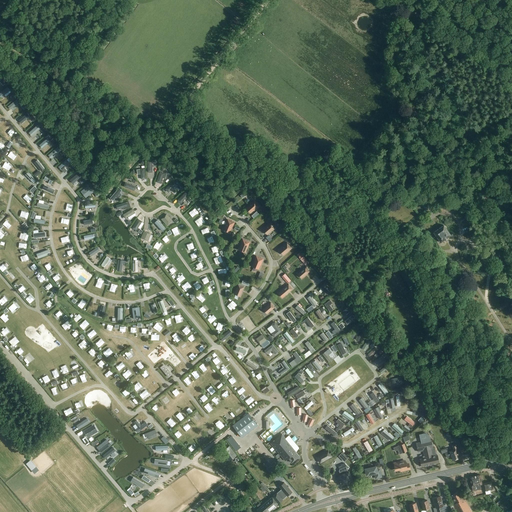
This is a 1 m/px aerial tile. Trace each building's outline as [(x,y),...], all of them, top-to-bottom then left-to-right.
[(66,160),(59,166),(62,170),(64,173),(67,170),(64,167),(69,163),(68,162),(71,160),(69,158),(66,160)] [(42,172),(45,169),(38,160),(34,163),(42,172)] [(73,184),(82,176),(79,173),(70,180),(73,184)] [(173,181),(165,189),(168,193),(176,184),(173,181)] [(126,183),(124,187),(135,191),(136,187),(126,183)] [(53,194),(55,190),(45,185),(43,189),(53,194)] [(93,192),(88,186),(81,192),(82,194),(84,192),(88,197),(93,192)] [(117,190),(110,198),(113,201),(116,198),(118,199),(121,196),(119,194),(120,193),(117,190)] [(185,193),(177,201),(180,204),(188,196),(185,193)] [(419,201),(425,210),(431,207),(425,198),(419,201)] [(118,210),(123,208),(123,210),(131,207),(129,201),(126,202),(116,205),(118,210)] [(254,201),(246,208),(250,214),(259,206),(254,201)] [(133,209),(123,215),(125,219),(135,213),(133,209)] [(167,214),(161,219),(166,225),(172,220),(167,214)] [(138,219),(132,228),(136,231),(142,222),(138,219)] [(157,220),(154,223),(162,231),(165,228),(157,220)] [(230,233),(234,222),(228,220),(223,230),(230,233)] [(271,222),(262,229),(267,235),(276,228),(271,222)] [(441,242),(450,235),(444,225),(434,232),(441,242)] [(144,231),(140,238),(148,241),(151,234),(144,231)] [(245,252),(247,248),(247,249),(250,242),(242,239),(240,245),(240,246),(239,250),(245,252)] [(287,243),(279,250),(283,255),(292,248),(287,243)] [(91,256),(100,251),(98,247),(89,253),(91,256)] [(48,249),(36,254),(38,259),(50,254),(48,249)] [(260,265),(261,265),(263,258),(256,256),(253,262),(254,262),(252,267),(258,269),(260,265)] [(105,268),(110,259),(107,257),(101,265),(105,268)] [(301,270),(297,274),(301,278),(309,272),(305,267),(301,270)] [(389,275),(394,282),(395,284),(397,283),(402,290),(407,287),(397,273),(396,271),(389,275)] [(284,288),(281,291),(285,296),(292,289),(288,284),(284,287),(284,288)] [(236,290),(234,294),(240,296),(244,287),(238,285),(236,289),(236,290)] [(328,296),(331,293),(322,286),(320,289),(328,296)] [(313,306),(316,304),(310,296),(307,298),(313,306)] [(330,312),(333,309),(330,305),(332,303),(330,300),(324,305),(330,312)] [(162,313),(166,311),(162,301),(158,302),(162,313)] [(267,306),(263,309),(267,314),(275,307),(270,302),(266,306),(267,306)] [(304,315),(306,312),(298,306),(295,308),(304,315)] [(321,320),(324,318),(319,310),(315,312),(321,320)] [(293,323),(296,321),(289,312),(286,314),(293,323)] [(311,328),(314,326),(308,318),(305,320),(311,328)] [(275,322),(271,325),(275,331),(271,334),(274,338),(282,331),(275,322)] [(186,328),(190,332),(194,328),(190,324),(186,328)] [(296,339),(299,336),(293,329),(290,331),(296,339)] [(325,342),(328,340),(323,333),(320,335),(325,342)] [(262,334),(256,339),(260,345),(261,345),(263,348),(270,343),(269,343),(267,340),(262,334)] [(366,350),(371,342),(367,340),(362,348),(366,350)] [(311,352),(314,350),(308,342),(305,344),(311,352)] [(342,354),(346,352),(341,343),(337,345),(342,354)] [(264,351),(267,355),(272,351),(275,355),(278,352),(272,344),(264,351)] [(371,357),(378,350),(376,348),(368,354),(371,357)] [(297,365),(302,360),(296,352),(293,354),(296,358),(293,360),(297,365)] [(329,363),(333,360),(326,352),(323,354),(329,363)] [(283,368),(279,371),(281,375),(289,369),(284,361),(280,363),(283,368)] [(315,361),(312,363),(318,371),(321,369),(315,361)] [(382,374),(391,366),(388,364),(380,371),(382,374)] [(168,377),(171,375),(163,365),(160,368),(168,377)] [(200,376),(203,374),(199,368),(195,371),(200,376)] [(311,378),(313,376),(307,368),(305,370),(311,378)] [(301,384),(303,381),(297,375),(294,377),(301,384)] [(385,394),(387,392),(381,383),(378,385),(385,394)] [(240,388),(244,392),(248,388),(245,384),(240,388)] [(289,397),(300,390),(298,387),(287,393),(289,397)] [(376,403),(379,401),(374,393),(370,395),(376,403)] [(313,404),(312,401),(310,403),(309,401),(306,403),(307,405),(304,408),(306,411),(313,404)] [(379,419),(383,417),(377,408),(374,410),(379,419)] [(344,411),(342,414),(352,421),(354,418),(344,411)] [(201,412),(196,417),(199,421),(205,416),(201,412)] [(371,424),(374,422),(369,414),(366,416),(371,424)] [(413,426),(415,423),(407,417),(404,420),(413,426)] [(339,433),(345,425),(338,419),(336,422),(340,425),(336,431),(339,433)] [(401,434),(403,431),(394,423),(392,426),(401,434)] [(327,425),(325,428),(333,435),(335,432),(327,425)] [(216,426),(210,431),(213,435),(219,430),(216,426)] [(393,439),(394,438),(384,430),(381,434),(391,442),(393,439)] [(445,434),(450,440),(454,437),(449,432),(445,434)] [(295,452),(296,452),(293,448),(297,445),(288,435),(285,438),(282,434),(271,444),(285,461),(288,458),(292,463),(299,457),(295,452)] [(379,447),(382,445),(377,436),(374,437),(379,447)] [(421,467),(439,463),(438,455),(436,455),(435,447),(432,448),(431,440),(428,440),(427,436),(420,437),(421,442),(415,443),(418,452),(422,451),(424,456),(423,456),(423,458),(419,459),(421,467)] [(369,453),(372,451),(367,441),(364,443),(369,453)] [(460,458),(458,452),(459,451),(456,444),(452,445),(454,450),(450,451),(451,456),(452,456),(454,460),(460,458)] [(396,447),(393,448),(394,451),(395,451),(397,450),(399,455),(402,453),(399,445),(396,447)] [(223,451),(230,461),(236,456),(229,446),(223,451)] [(353,449),(356,455),(353,457),(356,460),(358,458),(359,459),(362,458),(355,447),(353,449)] [(325,453),(319,456),(322,461),(328,458),(325,453)] [(406,464),(405,461),(394,463),(396,470),(400,468),(401,471),(410,469),(408,464),(406,464)] [(340,474),(337,476),(341,486),(353,481),(349,471),(348,471),(346,468),(348,467),(345,463),(338,466),(340,470),(339,470),(340,470),(339,471),(340,474)] [(377,470),(376,466),(365,469),(367,475),(375,473),(376,478),(381,477),(379,469),(377,470)] [(473,491),(481,489),(480,485),(482,484),(480,475),(470,477),(473,491)] [(493,489),(493,486),(492,482),(483,484),(485,491),(493,489)] [(241,491),(246,487),(242,483),(237,486),(241,491)] [(277,493),(283,499),(292,492),(284,483),(279,487),(282,489),(277,493)] [(455,507),(454,508),(456,511),(471,511),(464,499),(463,499),(458,491),(454,494),(453,493),(451,494),(452,495),(451,496),(455,503),(453,504),(455,507)] [(272,497),(278,504),(283,499),(277,493),(272,497)] [(440,511),(445,511),(447,511),(446,507),(443,507),(440,496),(433,498),(436,508),(439,507),(440,511)] [(263,504),(266,507),(264,509),(266,511),(267,511),(278,504),(272,497),(263,504)] [(503,511),(505,509),(506,509),(501,504),(498,502),(500,500),(497,497),(493,501),(503,511)] [(503,503),(506,509),(511,504),(511,502),(509,499),(503,503)] [(425,501),(424,500),(423,500),(422,502),(421,502),(423,510),(427,510),(427,511),(430,511),(431,511),(429,505),(427,500),(425,501)] [(258,511),(266,511),(264,509),(266,507),(263,504),(261,506),(260,503),(257,506),(258,508),(256,509),(258,511)] [(418,511),(416,503),(409,505),(411,511),(418,511)]
